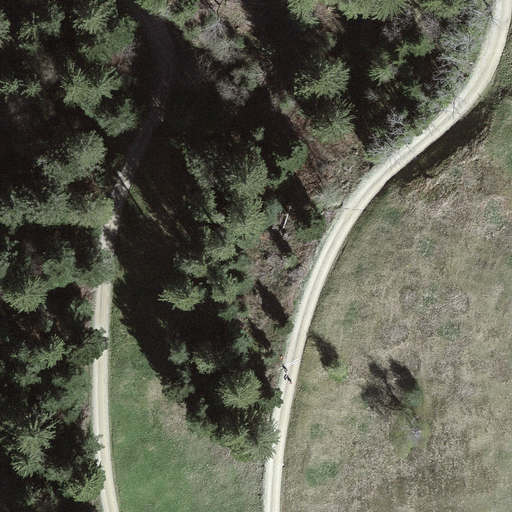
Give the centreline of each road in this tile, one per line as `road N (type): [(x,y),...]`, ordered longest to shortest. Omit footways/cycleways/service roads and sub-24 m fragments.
road 1 (track): [(502,0),(477,84),(374,181),(324,260),(283,396),(272,511)]
road 2 (track): [(111,511),(101,329),(115,206),(165,72),(164,47),(132,0)]
